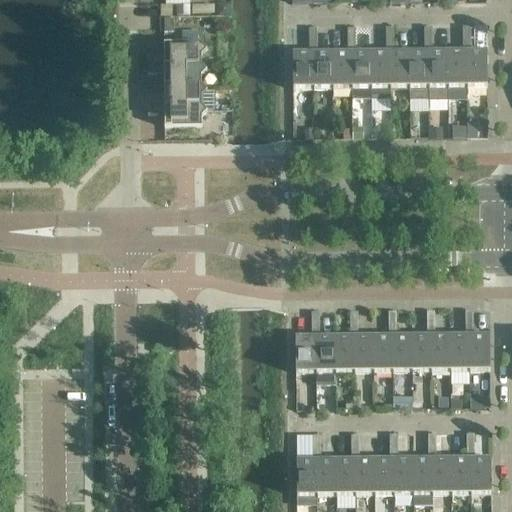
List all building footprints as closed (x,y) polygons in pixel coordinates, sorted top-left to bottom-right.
[(177,15),(189,15),(189,6),(177,6),(177,15)] [(432,40),(432,28),(424,28),(424,40),(432,40)] [(471,40),(471,28),(463,28),(463,40),(471,40)] [(317,41),(317,29),(309,29),(309,41),(317,41)] [(356,41),(355,29),(348,29),(348,41),(356,41)] [(394,41),(394,29),(386,29),(386,41),(394,41)] [(432,52),(432,40),(424,40),(425,52),(429,52),(432,52)] [(471,52),(471,40),(463,40),(463,52),(467,52),(471,52)] [(317,53),(317,41),(309,41),(309,53),(313,53),(317,53)] [(356,53),(356,41),(348,41),(348,53),(352,53),(356,53)] [(394,53),(394,41),(386,41),(386,53),(390,53),(394,53)] [(201,57),(207,51),(201,46),(201,45),(164,45),(164,62),(161,62),(156,57),(148,57),(148,67),(201,66),(201,57)] [(429,52),(425,52),(409,53),(410,91),(429,90),(429,52)] [(448,52),(432,52),(429,52),(429,90),(448,90),(448,52)] [(467,52),(463,52),(448,52),(448,90),(467,90),(467,52)] [(487,52),(471,52),(467,52),(467,90),(488,90),(487,52)] [(313,53),(309,53),(293,54),(293,92),(314,91),(313,53)] [(333,53),(317,53),(313,53),(314,91),(333,91),(333,53)] [(352,53),(348,53),(333,53),(333,91),(352,91),(352,53)] [(371,53),(356,53),(352,53),(352,91),(371,91),(371,53)] [(390,53),(386,53),(371,53),(371,91),(390,91),(390,53)] [(409,53),(394,53),(390,53),(390,91),(410,91),(409,53)] [(201,77),(207,72),(201,66),(148,67),(148,76),(156,76),(161,71),(164,71),(164,87),(202,87),(201,77)] [(202,98),(207,92),(202,87),(164,87),(164,103),(161,103),(156,98),(148,98),(148,107),(202,107),(202,98)] [(202,118),(207,113),(202,107),(148,107),(148,117),(157,117),(162,112),(165,112),(165,129),(202,128),(202,118)] [(450,336),(435,337),(431,337),(432,375),(451,374),(450,336)] [(470,336),(466,336),(450,336),(451,374),(470,374),(470,336)] [(490,336),(474,336),(470,336),(470,374),(490,374),(490,336)] [(335,337),(320,338),(316,338),(316,376),(336,375),(335,337)] [(354,337),(351,337),(335,337),(336,375),(355,375),(354,337)] [(374,337),(358,337),(354,337),(355,375),(374,375),(374,337)] [(393,337),(389,337),(374,337),(374,375),(393,375),(393,337)] [(412,337),(397,337),(393,337),(393,375),(412,375),(412,337)] [(431,337),(427,337),(412,337),(412,375),(432,375),(431,337)] [(316,338),(312,338),(296,338),(296,376),(316,376),(316,338)] [(172,355),(172,339),(158,339),(158,355),(172,355)] [(471,459),(467,459),(451,460),(452,498),(471,497),(471,459)] [(491,459),(475,459),(471,459),(471,497),(491,497),(491,459)] [(356,460),(352,460),(336,461),(337,499),(356,498),(356,460)] [(375,460),(359,460),(356,460),(356,498),(375,498),(375,460)] [(394,460),(390,460),(375,460),(375,498),(394,498),(394,460)] [(413,460),(398,460),(394,460),(394,498),(413,498),(413,460)] [(432,460),(428,460),(413,460),(413,498),(433,498),(432,460)] [(451,460),(436,460),(432,460),(433,498),(452,498),(451,460)] [(317,461),(313,461),(297,461),(297,499),(317,499),(317,461)] [(336,461),(321,461),(317,461),(317,499),(337,499),(336,461)]
